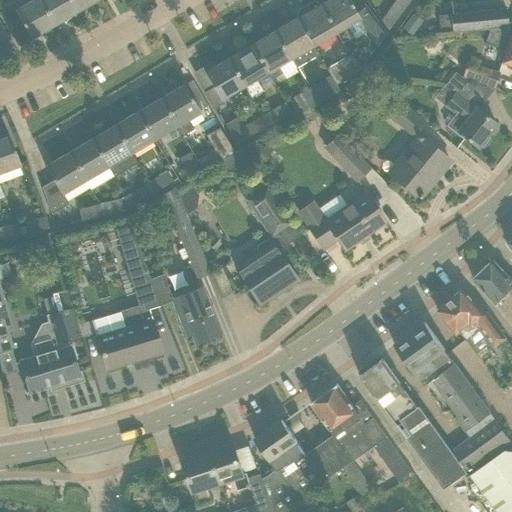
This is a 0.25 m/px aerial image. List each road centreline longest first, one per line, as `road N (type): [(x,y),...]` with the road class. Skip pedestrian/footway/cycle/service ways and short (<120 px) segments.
road 1 (tertiary): [(93,440),(227,393),(284,361),(511,189)]
road 2 (residential): [(0,98),(181,0)]
